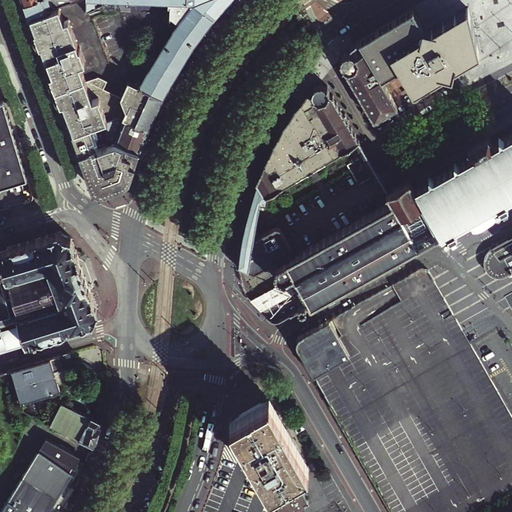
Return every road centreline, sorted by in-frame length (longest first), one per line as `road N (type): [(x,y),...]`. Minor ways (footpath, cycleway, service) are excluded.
road 1 (primary): [(215,282),(228,188),(256,121),(311,45),(356,9)]
road 2 (residential): [(274,353),(285,329),(427,251),(450,262),(511,325)]
road 3 (primary): [(251,0),(181,96),(132,233)]
road 4 (primary): [(127,321),(121,431),(88,511)]
road 5 (residential): [(65,185),(0,8)]
road 6 (primary): [(179,511),(204,440),(213,362)]
road 7 (residential): [(372,511),(298,381)]
road 8 (residential): [(127,321),(0,362)]
road 9 (residential): [(48,214),(76,218),(128,291)]
